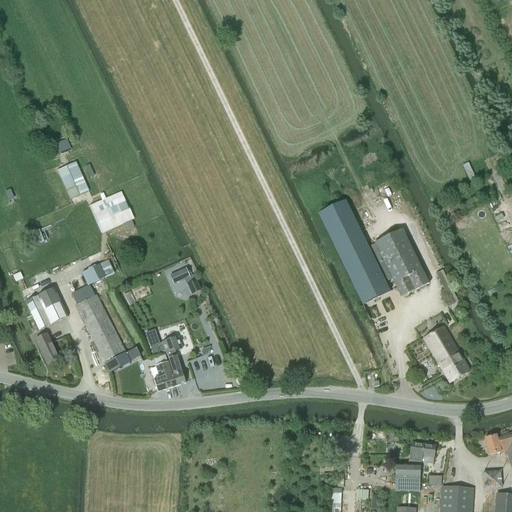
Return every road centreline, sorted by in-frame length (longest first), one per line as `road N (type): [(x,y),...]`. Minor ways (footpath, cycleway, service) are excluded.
road 1 (tertiary): [(0,377),(138,405),(291,392),(448,411),(511,402)]
road 2 (track): [(364,396),(174,0)]
